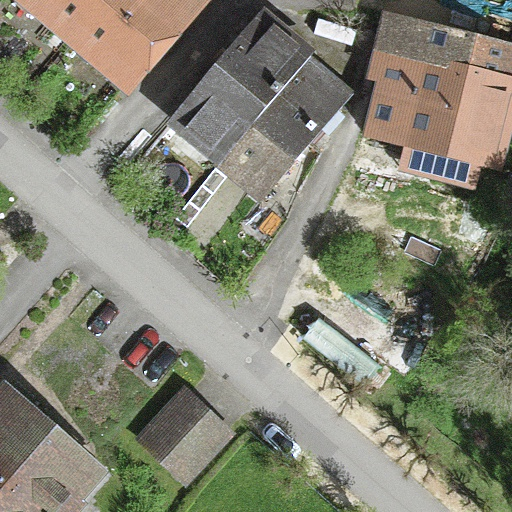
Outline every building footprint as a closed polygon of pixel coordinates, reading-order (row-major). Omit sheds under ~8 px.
[(14,0),(129,98),(205,9),(194,0),(14,0)] [(511,132),(511,43),(384,11),(366,82),(376,84),(362,140),(404,150),(398,175),(476,194),(482,169),(502,174),(511,132)] [(351,98),(261,24),(173,131),(263,205),(351,98)] [(0,511),(76,511),(109,476),(1,385),(0,386),(0,511)] [(194,399),(145,447),(184,485),(236,433),(194,399)]
